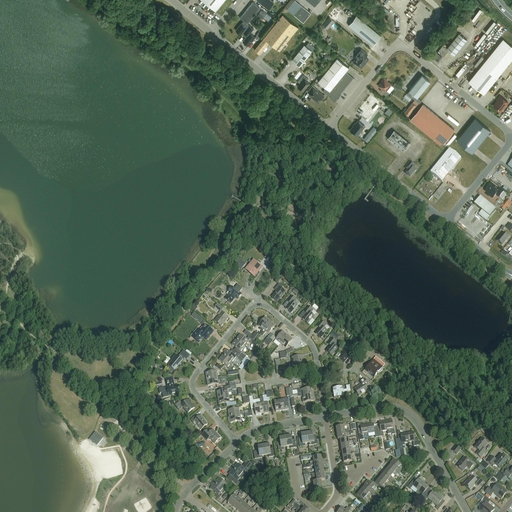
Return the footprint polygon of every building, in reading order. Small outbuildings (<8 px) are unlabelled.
[(225,0),(201,0),(216,12),(225,0)] [(268,0),(256,0),(255,1),(267,11),(273,4),(268,0)] [(302,6),(294,0),(293,0),(286,9),(294,15),(304,23),(311,13),(302,6)] [(413,13),(409,18),(412,22),(416,20),(416,19),(415,17),(417,15),(418,17),(420,15),(417,13),(420,11),(422,10),(425,6),(422,2),(421,1),(420,0),(417,0),(414,4),(416,6),(412,11),(413,13)] [(255,37),(250,33),(254,29),(248,24),(260,9),(253,2),(240,18),(244,21),(236,30),(242,35),(242,34),(246,38),(243,41),(248,46),(255,37)] [(299,27),(297,26),(283,15),(255,50),(260,54),(270,42),(280,50),(299,27)] [(324,24),(329,28),(336,21),(331,16),(324,24)] [(357,16),(349,25),(373,45),(381,36),(357,16)] [(486,18),(478,29),(485,35),(494,24),(486,18)] [(459,33),(447,49),(454,55),(467,39),(459,33)] [(511,45),(503,39),(468,81),(484,94),(511,59),(511,45)] [(300,66),(312,51),(305,44),(292,60),(300,66)] [(357,58),(353,62),(356,65),(357,64),(362,68),(365,64),(364,64),(366,61),(367,62),(369,59),(366,57),(368,54),(361,49),(355,57),(357,58)] [(433,58),(438,62),(442,57),(437,53),(433,58)] [(318,81),(326,88),(323,91),(335,101),(354,78),(346,71),(349,67),(337,58),(318,81)] [(298,87),(303,91),(310,83),(307,81),(308,79),(304,75),(300,80),(302,82),(298,87)] [(409,90),(417,97),(430,81),(422,75),(409,90)] [(383,90),(381,92),(386,96),(389,92),(387,91),(392,85),(388,81),(385,78),(386,76),(381,82),(382,82),(379,86),(383,90)] [(312,93),(310,96),(313,99),(314,98),(319,102),(324,96),(316,89),(313,86),(309,91),(312,93)] [(433,107),(443,95),(441,93),(431,105),(433,107)] [(372,94),(358,112),(370,121),(384,103),(372,94)] [(498,100),(493,106),(500,112),(501,111),(504,108),(503,108),(508,102),(500,96),(497,100),(498,100)] [(412,102),(404,113),(409,116),(417,106),(412,102)] [(410,119),(442,145),(455,129),(423,104),(410,119)] [(457,140),(472,153),(491,131),(475,118),(457,140)] [(355,132),(358,134),(365,126),(358,121),(352,129),(353,130),(353,131),(354,132),(355,132)] [(371,138),(378,130),(374,127),(367,135),(371,138)] [(388,138),(404,151),(410,143),(394,130),(388,138)] [(461,159),(449,150),(430,173),(442,182),(461,159)] [(406,174),(410,177),(416,171),(413,168),(415,166),(410,162),(407,167),(409,169),(406,174)] [(444,184),(430,200),(435,204),(449,188),(444,184)] [(492,185),(491,184),(485,191),(491,195),(490,196),(493,199),(496,195),(499,197),(503,192),(499,189),(498,190),(494,187),(493,186),(492,185)] [(486,221),(496,209),(480,197),(474,205),(482,211),(478,215),(486,221)] [(497,241),(502,245),(508,237),(503,233),(497,241)] [(254,277),(262,267),(254,261),(246,270),(254,277)] [(235,288),(234,289),(232,287),(228,292),(230,294),(225,299),(230,304),(235,298),(237,300),(241,295),(239,293),(242,289),(237,284),(235,288)] [(277,302),(285,292),(281,289),(283,287),(279,284),(274,290),(276,291),(275,294),(272,298),(277,302)] [(291,314),(297,306),(294,304),(296,301),(291,297),(287,301),(289,304),(285,309),(291,314)] [(223,309),(218,304),(215,308),(220,312),(223,309)] [(308,324),(314,317),(317,313),(313,311),(308,306),(304,312),(306,314),(302,319),(308,324)] [(221,327),(228,318),(222,313),(215,321),(221,327)] [(262,332),(271,321),(266,317),(258,326),(261,328),(260,330),(262,332)] [(268,334),(276,325),(271,321),(262,332),(260,334),(263,336),(266,333),(268,334)] [(320,338),(327,331),(323,328),(326,325),(321,321),(316,326),(319,329),(315,334),(320,338)] [(206,340),(213,332),(205,325),(200,331),(197,329),(191,337),(199,343),(203,338),(206,340)] [(249,337),(254,342),(259,335),(255,332),(252,336),(246,331),(244,333),(249,337)] [(280,344),(288,335),(283,331),(275,340),(280,344)] [(266,344),(270,339),(273,336),(274,335),(271,333),(263,342),(266,344)] [(249,342),(240,334),(236,339),(245,347),(246,347),(247,349),(249,346),(247,344),(249,342)] [(285,348),(293,340),(288,335),(280,344),(285,348)] [(268,346),(275,338),(273,336),(270,339),(266,344),(268,346)] [(245,347),(236,339),(232,345),(237,349),(235,352),(244,359),(246,357),(242,353),(240,352),(245,347)] [(331,356),(337,348),(334,346),(337,343),(332,339),(327,344),(330,346),(326,351),(331,356)] [(225,353),(223,355),(232,362),(236,357),(237,358),(238,358),(242,362),(244,359),(235,352),(232,350),(230,352),(226,349),(224,352),(225,353)] [(184,351),(178,357),(175,355),(171,360),(173,361),(169,366),(175,371),(185,358),(187,360),(190,356),(184,351)] [(351,360),(355,355),(350,351),(348,354),(345,351),(339,358),(344,363),(348,358),(351,360)] [(232,362),(223,355),(219,360),(228,367),(229,365),(232,367),(234,364),(232,363),(232,362)] [(292,364),(304,362),(303,356),(291,357),(292,364)] [(376,357),(374,360),(365,370),(374,378),(383,368),(381,366),(383,363),(376,357)] [(294,371),(305,369),(304,362),(292,364),(294,371)] [(207,380),(218,378),(217,371),(205,373),(207,380)] [(174,386),(173,378),(166,380),(168,387),(164,388),(164,387),(159,388),(160,394),(162,393),(163,398),(169,397),(169,396),(180,393),(178,385),(174,386)] [(208,386),(219,384),(218,378),(207,380),(208,386)] [(366,387),(369,385),(365,379),(360,382),(362,385),(355,389),(359,396),(368,390),(366,387)] [(217,398),(231,396),(231,393),(228,393),(228,390),(232,389),(232,390),(237,390),(236,385),(230,386),(224,387),(224,390),(216,391),(217,398)] [(345,396),(343,386),(333,388),(335,398),(345,396)] [(298,394),(293,394),(292,388),(289,388),(290,396),(290,398),(302,396),(314,394),(313,388),(297,390),(298,394)] [(315,401),(314,394),(302,396),(303,403),(315,401)] [(218,405),(230,403),(229,400),(232,399),(231,396),(217,398),(218,405)] [(262,414),(260,403),(253,404),(252,396),(249,397),(250,403),(251,409),(255,408),(256,415),(262,414)] [(262,414),(269,413),(267,402),(264,402),(262,396),(259,397),(260,403),(262,414)] [(282,411),(289,410),(287,398),(283,399),(283,397),(280,398),(280,399),(282,411)] [(276,412),(282,411),(280,399),(274,400),(276,412)] [(188,414),(195,408),(188,400),(182,404),(180,401),(174,405),(179,411),(183,408),(188,414)] [(229,417),(240,415),(239,408),(227,410),(229,417)] [(201,430),(208,424),(206,423),(207,422),(205,420),(205,421),(201,416),(198,418),(195,415),(190,420),(193,423),(195,422),(201,430)] [(230,423),(241,421),(240,415),(229,417),(230,423)] [(386,422),(387,431),(391,430),(392,435),(395,435),(394,430),(392,421),(386,422)] [(382,432),(387,431),(386,422),(379,423),(380,427),(377,428),(379,438),(383,437),(382,432)] [(373,424),(367,425),(369,434),(375,433),(375,438),(379,438),(377,428),(374,428),(373,424)] [(369,434),(367,425),(361,426),(361,430),(358,431),(359,436),(360,441),(365,440),(364,437),(366,437),(366,435),(369,435),(369,434)] [(472,435),(468,439),(471,441),(478,433),(481,431),(478,429),(473,435),(472,435)] [(214,444),(220,438),(212,430),(209,433),(207,430),(201,435),(206,441),(209,438),(214,444)] [(103,439),(96,432),(89,440),(97,446),(103,439)] [(314,438),(313,432),(308,432),(308,433),(307,434),(308,444),(309,446),(318,445),(317,438),(314,438)] [(414,432),(407,433),(409,443),(413,442),(413,447),(419,446),(417,439),(415,440),(414,432)] [(308,444),(307,434),(306,434),(306,433),(301,433),(302,440),(299,441),(300,448),(306,447),(305,444),(308,444)] [(401,439),(398,439),(400,450),(403,449),(402,446),(405,446),(404,443),(409,443),(407,433),(400,435),(401,439)] [(291,449),(296,448),(295,441),(292,442),(291,435),(286,436),(287,437),(285,437),(287,447),(290,447),(291,449)] [(287,447),(285,437),(284,437),(284,436),(279,437),(281,444),(277,444),(278,451),(284,450),(284,448),(287,447)] [(483,449),(488,443),(482,439),(475,447),(479,451),(476,454),(481,458),(487,452),(483,449)] [(269,458),(274,457),(273,450),(270,450),(269,444),(265,445),(265,446),(263,446),(265,456),(268,455),(269,458)] [(265,456),(263,446),(262,446),(262,445),(257,446),(259,453),(254,454),(255,459),(262,458),(262,456),(265,456)] [(457,455),(461,449),(457,446),(453,451),(457,455)] [(500,468),(507,459),(501,454),(496,460),(492,456),(487,462),(493,466),(495,464),(500,468)] [(355,455),(343,457),(344,463),(352,462),(351,457),(352,457),(353,458),(355,457),(355,455)] [(470,469),(473,465),(471,463),(471,462),(465,457),(457,467),(463,472),(467,467),(470,469)] [(394,459),(390,464),(401,472),(402,470),(399,468),(401,465),(394,459)] [(248,462),(245,466),(243,468),(237,464),(235,466),(233,465),(231,468),(243,477),(245,476),(243,474),(246,471),(247,472),(252,466),(248,462)] [(390,464),(387,467),(394,473),(396,471),(399,474),(401,472),(390,464)] [(390,478),(392,476),(392,475),(394,473),(387,467),(383,472),(390,478)] [(242,479),(243,477),(231,468),(229,470),(231,472),(229,474),(234,479),(232,481),(237,485),(239,482),(237,481),(240,478),(242,479)] [(379,477),(386,483),(388,481),(391,484),(394,481),(390,478),(383,472),(379,477)] [(478,487),(483,482),(479,478),(477,481),(472,476),(464,485),(467,487),(467,488),(470,490),(475,484),(478,487)] [(393,489),(386,483),(379,477),(375,482),(382,488),(385,485),(391,491),(393,489)] [(229,487),(231,484),(226,480),(224,483),(219,478),(217,481),(215,480),(213,482),(225,492),(226,490),(225,489),(227,486),(229,487)] [(418,491),(424,483),(421,480),(420,482),(416,478),(408,487),(411,490),(413,487),(418,491)] [(374,494),(376,492),(372,489),(375,486),(368,481),(364,485),(374,494)] [(223,494),(225,492),(213,482),(211,485),(212,486),(210,489),(216,493),(214,496),(218,500),(222,496),(220,494),(222,492),(223,494)] [(424,498),(431,490),(427,487),(428,486),(424,483),(418,491),(423,495),(421,496),(424,498)] [(506,496),(508,493),(507,493),(508,492),(498,484),(493,490),(489,487),(485,492),(491,497),(494,494),(501,500),(505,495),(506,496)] [(364,485),(360,490),(367,496),(370,493),(373,496),(374,494),(364,485)] [(360,490),(356,495),(367,503),(368,501),(365,499),(367,496),(360,490)] [(432,503),(439,495),(436,492),(435,493),(431,490),(424,498),(426,501),(428,499),(432,503)] [(234,494),(227,502),(232,506),(241,495),(239,493),(237,496),(234,494)] [(241,499),(243,497),(241,495),(232,506),(237,510),(243,502),(240,499),(241,498),(241,499)] [(409,500),(402,495),(399,497),(406,503),(409,500)] [(438,511),(445,502),(441,499),(442,498),(439,495),(432,503),(437,507),(436,508),(438,511)] [(481,511),(492,511),(495,509),(488,504),(490,502),(485,497),(483,500),(486,502),(479,510),(481,511)] [(243,502),(237,510),(239,511),(242,511),(250,502),(249,501),(246,504),(243,502)] [(250,502),(242,511),(250,511),(252,509),(249,507),(252,504),(251,503),(250,502)]
